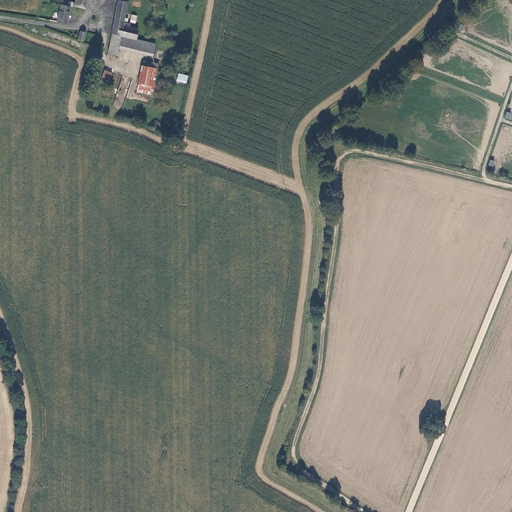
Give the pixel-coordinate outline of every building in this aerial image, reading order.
[(74,0),(73,5),(87,8),(87,7),(88,0),(74,0)] [(121,35),(136,39),(139,29),(130,26),(130,22),(124,20),(128,0),(119,0),(111,32),(121,35)] [(66,23),(70,6),(69,6),(61,4),(57,22),(66,23)] [(80,31),(77,39),(83,41),(86,33),(80,31)] [(117,54),(119,45),(121,35),(111,32),(107,52),(117,54)] [(119,45),(153,53),(155,44),(136,39),(121,35),(119,45)] [(159,62),(145,59),(143,64),(158,67),(159,62)] [(138,89),(153,92),(158,67),(143,64),(142,64),(138,81),(139,82),(138,89)] [(107,85),(111,72),(105,70),(101,83),(107,85)] [(187,76),(179,74),(178,81),(185,83),(187,76)]
